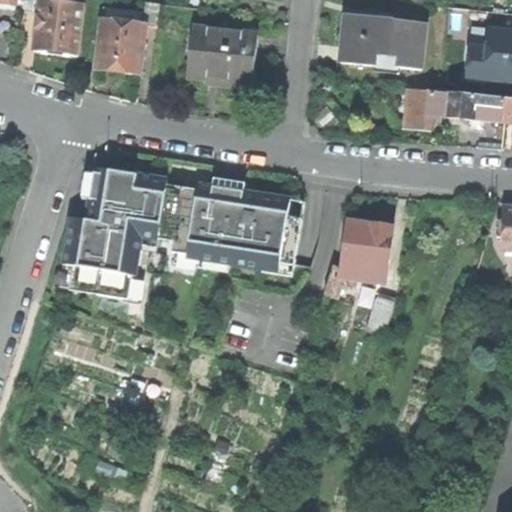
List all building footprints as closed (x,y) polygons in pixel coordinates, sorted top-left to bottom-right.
[(24,0),(0,0),(0,10),(23,14),(24,0)] [(40,0),(24,0),(23,14),(36,15),(38,1),(41,1),(40,0)] [(84,7),(41,1),(38,1),(36,15),(34,30),(36,30),(34,52),(52,54),(78,57),(84,7)] [(147,26),(146,28),(157,29),(160,5),(146,4),(145,14),(143,26),(147,26)] [(103,9),(102,21),(143,26),(145,14),(103,9)] [(344,40),(341,63),(400,69),(400,68),(421,70),(425,27),(389,23),(388,26),(379,25),(379,21),(346,18),(344,40)] [(102,21),(96,71),(115,74),(141,77),(146,28),(147,26),(143,26),(102,21)] [(194,29),(188,79),(209,81),(209,78),(253,83),(258,36),(194,29)] [(471,47),(467,81),(511,85),(511,31),(490,29),(488,48),(471,47)] [(252,92),(253,83),(209,78),(209,81),(208,87),(229,90),(252,92)] [(411,91),(407,127),(410,131),(431,133),(433,117),(428,117),(430,93),(411,91)] [(449,119),(452,95),(442,94),(430,93),(428,117),(433,117),(449,119)] [(452,95),(449,119),(469,121),(504,124),(506,101),(452,95)] [(315,117),(327,132),(339,122),(327,107),(315,117)] [(67,266),(67,267),(74,268),(71,287),(73,288),(98,292),(98,296),(129,301),(140,235),(175,241),(173,253),(264,268),(265,263),(295,267),(302,221),(288,219),(291,204),(258,199),(257,202),(244,199),(244,197),(213,192),(198,189),(198,192),(167,187),(168,184),(137,180),(138,177),(98,171),(93,202),(90,223),(74,220),(67,266)] [(215,181),(213,192),(244,197),(246,186),(215,181)] [(503,238),(503,252),(511,251),(511,209),(504,209),(503,222),(498,222),(497,238),(503,238)] [(349,224),(342,270),(345,271),(343,278),(384,285),(393,229),(370,226),(370,227),(366,227),(349,224)] [(73,288),(71,287),(74,268),(67,267),(67,266),(64,266),(60,288),(73,290),(73,288)] [(333,268),(325,297),(336,300),(343,278),(345,271),(342,270),(333,268)] [(379,295),(369,328),(386,333),(396,300),(379,295)]
